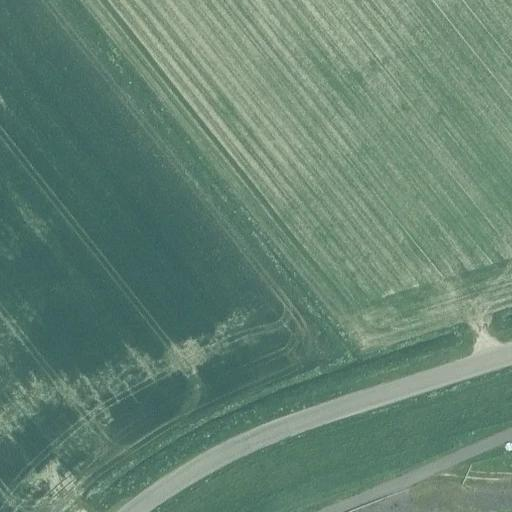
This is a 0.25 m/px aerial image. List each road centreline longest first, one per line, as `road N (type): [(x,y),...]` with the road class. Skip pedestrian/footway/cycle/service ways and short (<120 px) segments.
road 1 (unclassified): [(132,511),(183,475),(285,425),(511,353)]
road 2 (unclassified): [(330,511),(511,432)]
